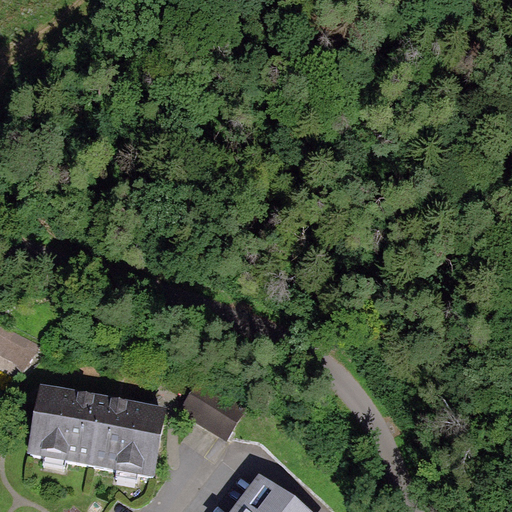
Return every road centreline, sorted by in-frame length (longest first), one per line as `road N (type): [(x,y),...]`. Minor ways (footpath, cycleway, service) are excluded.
road 1 (residential): [(410,511),(350,388),(281,336),(0,238)]
road 2 (track): [(150,0),(87,68),(24,107),(0,139)]
road 3 (track): [(0,159),(13,190),(81,270)]
